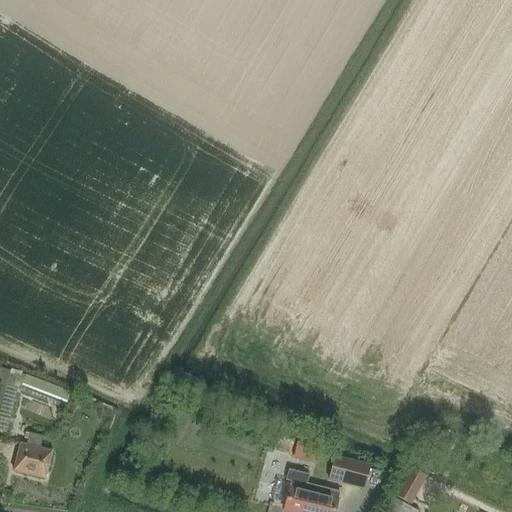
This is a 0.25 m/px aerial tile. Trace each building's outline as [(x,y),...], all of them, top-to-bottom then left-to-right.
[(459,434),(446,427),(422,466),(435,474),(459,434)] [(27,445),(20,443),(14,471),(45,479),(52,451),(40,449),(43,436),(30,433),(27,445)] [(334,455),(328,480),(364,488),(370,463),(334,455)] [(410,503),(426,476),(412,468),(396,495),(410,503)] [(334,511),(340,492),(325,489),(307,484),(309,475),(289,470),(287,480),(292,481),(285,511),(288,511),(334,511)] [(403,502),(391,496),(382,511),(419,511),(420,511),(403,502)]
